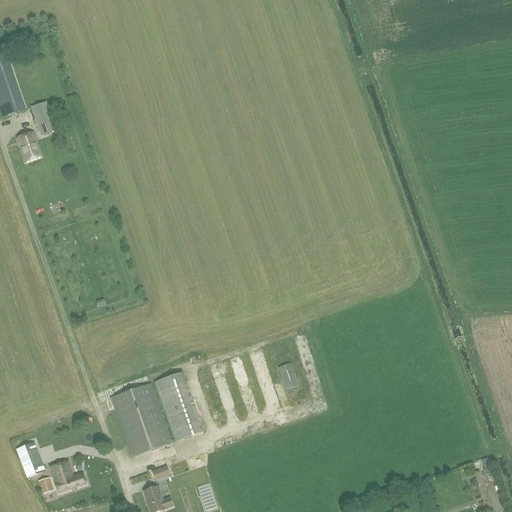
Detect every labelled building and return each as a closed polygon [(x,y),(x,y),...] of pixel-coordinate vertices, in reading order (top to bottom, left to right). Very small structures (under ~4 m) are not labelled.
[(0,55),(0,108),(3,118),(26,110),(7,53),(0,55)] [(33,108),(42,136),(56,132),(46,103),(33,108)] [(17,138),(25,163),(42,157),(33,133),(17,138)] [(279,368),(286,391),(299,387),(293,364),(279,368)] [(174,440),(172,441),(173,444),(203,433),(182,374),(154,384),(174,440)] [(173,444),(172,441),(152,384),(112,398),(133,458),(173,444)] [(45,472),(34,444),(18,450),(28,478),(45,472)] [(52,468),(60,494),(87,485),(84,475),(74,478),(69,463),(52,468)] [(166,476),(172,474),(170,468),(164,469),(166,476)] [(49,479),(39,483),(44,494),(53,491),(49,479)] [(144,492),(151,511),(160,511),(167,510),(159,487),(144,492)]
